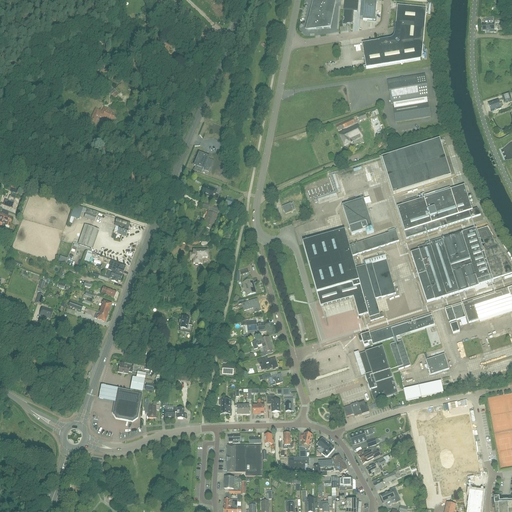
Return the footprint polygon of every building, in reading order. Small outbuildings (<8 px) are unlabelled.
[(329,0),(313,0),(308,30),(330,28),(336,1),(329,0)] [(344,11),(343,26),(353,24),(354,11),(357,11),(358,1),(348,0),(344,0),(343,11),(344,11)] [(375,21),(377,5),(377,2),(364,1),(363,20),(375,21)] [(362,44),(366,69),(422,60),(426,9),(397,6),(396,24),(395,33),(395,37),(393,39),(389,40),(380,41),(362,44)] [(494,24),(482,24),(483,31),(489,31),(489,33),(494,33),(494,24)] [(428,98),(425,75),(388,82),(389,89),(390,89),(391,96),(390,96),(391,103),(393,103),(394,109),(396,122),(430,116),(427,98),(428,98)] [(112,95),(115,98),(123,90),(120,88),(117,91),(114,88),(110,93),(112,95)] [(502,95),(504,103),(511,100),(509,93),(502,95)] [(492,113),(494,112),(494,111),(501,109),(498,100),(488,104),(488,105),(488,106),(488,107),(489,107),(491,112),(492,113)] [(96,109),(89,124),(93,126),(98,116),(108,121),(109,118),(112,119),(114,116),(111,114),(112,112),(104,108),(102,112),(96,109)] [(359,121),(367,118),(364,113),(357,116),(359,121)] [(352,119),(336,126),(338,131),(355,123),(352,119)] [(339,133),(345,146),(353,142),(352,141),(362,136),(358,124),(339,133)] [(440,140),(382,158),(393,194),(451,176),(440,140)] [(208,158),(199,154),(194,166),(206,170),(210,160),(208,159),(208,158)] [(322,202),(342,197),(341,192),(347,191),(344,179),(339,180),(341,190),(325,194),(326,196),(321,198),(322,202)] [(14,186),(12,192),(18,194),(20,188),(14,186)] [(209,188),(204,186),(202,192),(201,194),(205,196),(211,198),(212,196),(214,189),(209,187),(209,188)] [(480,215),(477,209),(472,210),(470,204),(473,204),(469,191),(466,191),(464,186),(451,190),(450,188),(435,193),(423,196),(424,199),(397,207),(405,232),(404,232),(406,239),(480,215)] [(0,208),(14,213),(19,198),(10,195),(7,205),(0,203),(0,208)] [(234,209),(236,202),(227,198),(224,205),(234,209)] [(351,235),(373,228),(363,199),(342,206),(351,235)] [(203,227),(208,229),(212,230),(215,220),(217,215),(216,215),(217,212),(217,213),(219,208),(204,202),(202,207),(209,210),(208,212),(207,212),(206,215),(207,216),(203,227)] [(283,207),(284,210),(285,214),(293,211),(295,210),(292,204),(290,204),(283,207)] [(374,206),(379,226),(387,224),(382,204),(374,206)] [(71,224),(74,218),(78,219),(81,211),(84,212),(85,208),(82,207),(82,208),(74,205),(70,217),(68,223),(71,224)] [(87,209),(84,219),(94,223),(96,217),(98,213),(87,209)] [(9,228),(11,224),(13,219),(4,216),(5,215),(0,213),(0,228),(1,228),(2,228),(4,228),(4,226),(9,228)] [(115,226),(120,228),(118,235),(126,237),(128,230),(130,223),(117,219),(115,226)] [(479,286),(493,281),(493,279),(503,276),(504,279),(511,276),(511,274),(511,273),(511,270),(488,227),(485,228),(484,225),(476,228),(442,240),(441,238),(425,243),(426,245),(418,247),(419,251),(411,253),(427,303),(459,292),(479,286)] [(84,226),(78,245),(92,250),(99,231),(84,226)] [(396,231),(349,246),(345,231),(303,243),(320,306),(353,297),(358,316),(368,314),(370,321),(384,317),(382,313),(379,314),(375,299),(396,294),(386,260),(356,269),(352,256),(399,241),(396,231)] [(91,254),(92,252),(88,250),(84,260),(89,262),(91,254)] [(190,254),(190,259),(193,259),(193,264),(195,264),(195,265),(198,265),(198,264),(202,264),(203,258),(207,258),(207,251),(197,251),(197,250),(193,250),(193,251),(193,254),(190,254)] [(112,272),(122,276),(125,268),(120,266),(119,269),(112,266),(110,271),(113,272),(112,272)] [(250,276),(247,269),(240,271),(242,278),(250,276)] [(122,276),(112,272),(112,273),(108,272),(107,273),(109,273),(107,277),(110,278),(112,279),(111,281),(117,283),(118,281),(120,282),(122,276)] [(243,282),(247,295),(256,293),(252,280),(243,282)] [(469,323),(511,308),(511,286),(462,303),(469,323)] [(116,293),(103,288),(100,295),(106,297),(113,300),(116,293)] [(261,311),(257,299),(245,302),(244,300),(237,302),(238,305),(242,304),(244,311),(253,308),(255,313),(261,311)] [(68,306),(81,311),(83,305),(70,301),(68,306)] [(445,309),(449,323),(465,317),(461,303),(445,309)] [(97,310),(97,311),(100,312),(99,312),(103,313),(108,315),(110,310),(101,307),(100,311),(97,310)] [(53,312),(42,308),(40,316),(50,320),(53,312)] [(100,312),(97,311),(96,313),(99,314),(98,315),(96,314),(94,318),(97,319),(97,320),(105,323),(108,315),(103,313),(99,312),(100,312)] [(186,333),(189,320),(193,318),(195,312),(191,311),(190,312),(184,311),(182,318),(179,331),(186,333)] [(303,334),(309,332),(305,312),(298,314),(303,334)] [(431,313),(361,336),(361,335),(358,336),(359,342),(362,341),(364,347),(369,345),(370,347),(373,346),(372,345),(393,338),(395,343),(390,344),(398,370),(410,366),(402,340),(398,342),(396,337),(410,333),(435,324),(431,313)] [(265,325),(257,325),(254,325),(254,322),(247,322),(248,333),(257,332),(257,333),(266,332),(265,325)] [(450,325),(453,333),(460,331),(457,322),(450,325)] [(273,351),(269,337),(264,339),(264,337),(260,338),(260,340),(251,342),(254,350),(259,349),(258,346),(262,345),(264,353),(273,351)] [(489,361),(511,355),(511,344),(486,351),(489,361)] [(382,347),(358,354),(365,375),(364,375),(369,391),(370,390),(373,401),(397,393),(382,347)] [(148,364),(150,356),(142,354),(140,362),(148,364)] [(444,355),(428,360),(426,354),(424,355),(430,375),(449,369),(444,355)] [(275,358),(265,361),(263,358),(257,360),(258,364),(259,363),(261,371),(267,369),(267,370),(272,368),(272,369),(278,367),(275,358)] [(119,365),(118,372),(128,374),(128,372),(132,372),(133,367),(129,366),(124,365),(124,364),(120,363),(119,365)] [(270,374),(262,376),(263,380),(268,378),(270,386),(283,382),(280,374),(271,377),(270,374)] [(144,379),(136,378),(132,377),(130,392),(117,389),(115,403),(113,413),(116,418),(132,421),(137,418),(141,398),(142,389),(144,383),(144,379)] [(406,401),(443,393),(441,381),(403,389),(406,401)] [(98,400),(115,403),(117,389),(117,388),(100,385),(98,400)] [(267,396),(267,404),(272,404),(272,412),(279,412),(279,404),(280,404),(280,400),(274,400),(274,397),(272,397),(272,396),(267,396)] [(145,407),(148,407),(148,418),(159,418),(155,418),(156,406),(156,402),(153,402),(153,404),(148,404),(148,400),(145,400),(145,407)] [(221,414),(230,415),(231,401),(219,400),(219,405),(221,405),(221,414)] [(292,401),(287,401),(287,403),(285,403),(285,406),(285,412),(293,412),(293,408),(292,408),(292,401)] [(346,417),(353,415),(354,418),(362,415),(369,413),(367,406),(365,406),(364,403),(359,405),(358,403),(350,406),(343,408),(346,417)] [(173,408),(172,412),(174,412),(177,412),(177,418),(186,419),(186,414),(183,414),(184,409),(173,408)] [(425,418),(410,423),(415,436),(420,434),(435,480),(441,478),(446,493),(468,485),(466,464),(478,464),(460,410),(426,421),(425,418)] [(363,432),(350,437),(353,445),(366,441),(363,432)] [(283,434),(284,446),(287,446),(287,448),(292,448),(293,447),(293,445),(292,444),(291,444),(290,434),(283,434)] [(301,436),(300,441),(302,441),(301,445),(302,445),(301,448),(299,448),(299,458),(306,458),(306,452),(305,452),(305,449),(309,450),(310,447),(312,436),(311,436),(311,435),(309,434),(309,435),(304,434),(304,436),(301,436)] [(265,436),(264,436),(265,444),(265,447),(269,447),(269,444),(273,444),(273,441),(272,441),(272,435),(268,435),(266,435),(265,436)] [(399,439),(403,446),(403,447),(412,444),(410,437),(407,439),(405,436),(399,439)] [(316,450),(325,458),(327,458),(329,456),(330,457),(334,451),(334,450),(323,439),(319,443),(318,443),(317,444),(318,445),(317,446),(319,447),(316,450)] [(368,448),(377,445),(375,439),(366,442),(368,448)] [(256,472),(256,447),(246,447),(246,446),(227,446),(227,452),(227,453),(227,457),(227,459),(227,461),(227,462),(227,466),(227,467),(227,473),(246,473),(246,472),(256,472)] [(380,455),(378,450),(375,452),(373,448),(369,449),(370,451),(366,453),(363,454),(362,452),(357,454),(363,465),(374,459),(380,455)] [(366,469),(368,472),(367,472),(368,475),(369,474),(369,475),(374,473),(375,475),(381,472),(378,466),(380,465),(381,466),(386,463),(389,461),(388,460),(390,459),(388,455),(381,459),(377,461),(378,463),(376,464),(366,469)] [(314,466),(314,477),(321,476),(320,472),(334,471),(334,472),(339,472),(340,474),(347,470),(339,457),(332,461),(318,462),(319,466),(314,466)] [(309,465),(309,458),(294,458),(294,465),(294,471),(307,471),(307,465),(309,465)] [(383,477),(384,480),(381,481),(378,482),(377,480),(372,483),(377,492),(384,488),(387,486),(385,483),(396,479),(396,477),(397,477),(397,478),(399,477),(399,476),(397,471),(394,472),(394,473),(383,477)] [(331,486),(332,492),(336,491),(336,489),(336,487),(337,487),(337,489),(340,489),(339,487),(340,487),(341,498),(346,497),(346,491),(345,491),(345,488),(347,488),(347,491),(352,491),(352,479),(340,480),(340,482),(337,482),(336,477),(331,477),(332,486),(331,486)] [(240,487),(240,479),(225,478),(224,489),(229,490),(229,494),(240,494),(241,487),(240,487)] [(481,511),(484,489),(470,487),(468,508),(470,508),(469,511),(481,511)] [(382,503),(386,502),(388,506),(401,501),(395,488),(389,490),(390,492),(382,495),(382,494),(379,496),(382,503)] [(305,505),(304,511),(315,511),(315,509),(317,509),(317,499),(314,499),(314,498),(309,498),(307,497),(307,491),(302,491),(302,502),(305,502),(305,505)] [(328,497),(328,502),(319,502),(319,510),(322,510),(322,511),(329,511),(329,505),(332,505),(331,497),(328,497)] [(224,499),(224,508),(237,509),(237,508),(237,500),(230,500),(224,499)] [(336,509),(335,511),(357,511),(359,501),(356,501),(346,501),(346,499),(336,499),(332,499),(332,504),(334,504),(334,509),(336,509)] [(447,503),(444,511),(455,511),(456,511),(455,510),(457,499),(444,500),(445,503),(447,503)] [(511,511),(511,502),(510,503),(507,503),(506,503),(506,504),(502,505),(501,505),(500,505),(499,505),(499,504),(498,501),(498,500),(498,499),(494,499),(492,500),(492,502),(492,504),(492,506),(494,506),(495,511),(511,511)] [(287,504),(287,511),(294,511),(294,508),(295,508),(295,504),(295,501),(287,501),(287,504)] [(269,511),(269,502),(266,502),(261,502),(261,511),(269,511)] [(247,511),(246,511),(255,511),(256,506),(255,506),(255,503),(249,503),(249,506),(249,510),(247,511)]
